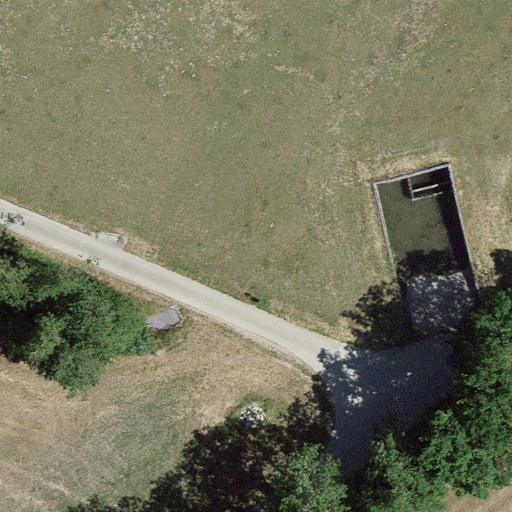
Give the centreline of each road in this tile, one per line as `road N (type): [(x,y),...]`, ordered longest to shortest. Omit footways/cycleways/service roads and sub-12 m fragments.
road 1 (track): [(448,417),(0,226)]
road 2 (track): [(299,511),(448,417),(511,350)]
